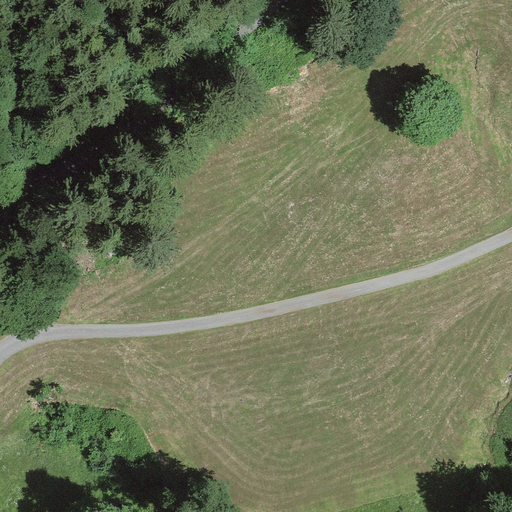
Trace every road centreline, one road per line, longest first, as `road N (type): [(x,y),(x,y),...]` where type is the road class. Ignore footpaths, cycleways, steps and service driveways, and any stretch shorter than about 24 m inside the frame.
road 1 (unclassified): [(511,242),(329,304),(213,329),(61,336),(20,344),(0,362)]
road 2 (unclassified): [(0,210),(278,0)]
